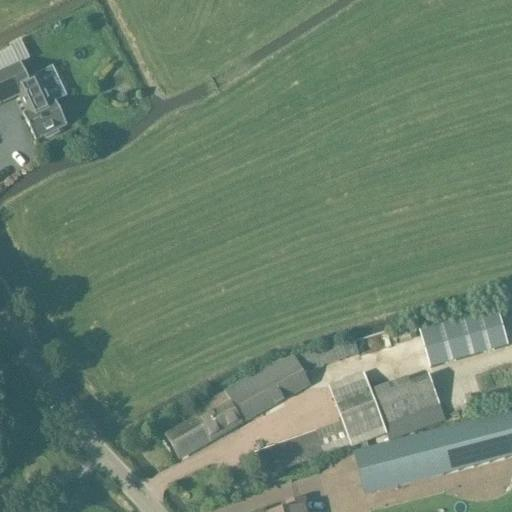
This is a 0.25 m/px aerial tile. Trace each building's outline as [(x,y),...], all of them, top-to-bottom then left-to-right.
[(0,73),(0,106),(0,107),(19,98),(26,113),(23,115),(36,142),(45,138),(46,141),(59,135),(58,132),(66,128),(54,100),(52,101),(39,73),(26,79),(20,64),(0,73)] [(420,334),(430,369),(506,347),(496,312),(420,334)] [(354,342),(341,346),(273,365),(223,393),(202,405),(204,409),(195,415),(197,418),(165,436),(179,460),(309,387),(303,375),(358,355),(354,342)] [(343,382),(328,387),(351,449),(386,437),(382,427),(438,406),(428,378),(409,385),(407,379),(368,393),(360,371),(341,378),(343,382)] [(413,439),(354,454),(365,497),(443,477),(511,458),(511,421),(511,417),(510,414),(448,430),(432,434),(413,439)] [(316,432),(254,453),(263,477),(324,455),(316,432)] [(281,511),(306,511),(303,499),(285,504),(287,511),(281,511)]
